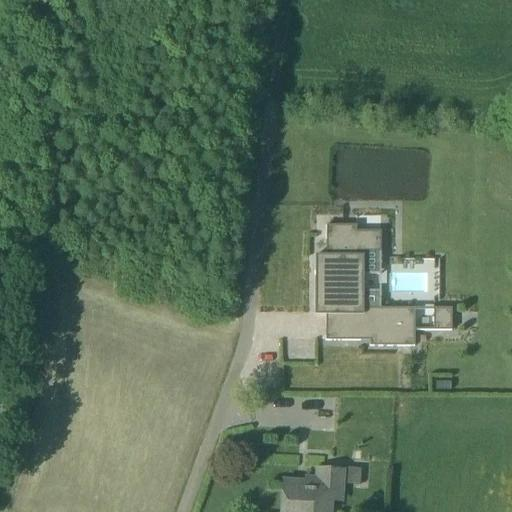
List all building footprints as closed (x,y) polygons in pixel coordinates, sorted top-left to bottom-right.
[(362,347),(407,347),(407,331),(407,309),(362,309),(362,253),(380,253),(380,232),(356,232),(356,226),(325,226),(325,256),(314,256),(314,276),(318,276),(318,313),(325,314),(350,314),(350,341),(362,341),(362,347)] [(432,309),(432,331),(451,332),(451,309),(432,309)] [(501,411),(439,411),(439,444),(501,444),(501,411)] [(341,498),(342,484),(343,470),(315,468),(315,478),(304,478),(304,490),(296,489),(296,488),(282,487),(283,483),(282,483),(279,511),(330,511),(331,498),(341,498)] [(343,469),(343,470),(342,484),(359,486),(360,470),(343,469)] [(432,504),(421,511),(486,511),(460,480),(454,484),(447,476),(425,494),(432,504)]
